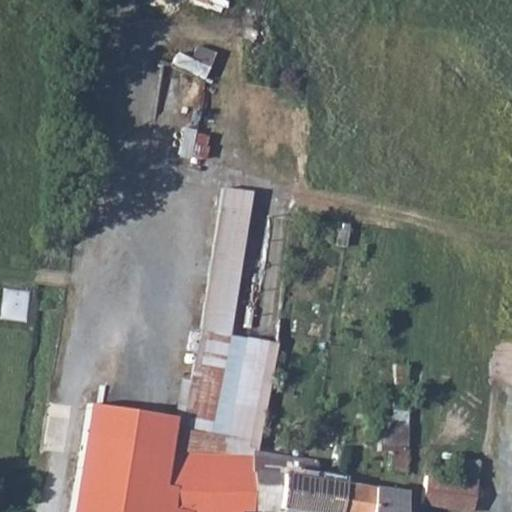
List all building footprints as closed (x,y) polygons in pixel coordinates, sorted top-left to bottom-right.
[(5,287),(1,317),(26,320),(31,290),(5,287)] [(400,383),(397,397),(420,401),(420,386),(400,383)] [(423,489),(421,448),(404,447),(401,461),(405,464),(402,468),(397,470),(395,486),(423,489)] [(266,511),(262,462),(241,457),(239,466),(206,472),(187,468),(178,511),(266,511)] [(336,511),(341,487),(308,483),(309,470),(262,462),(266,511),(336,511)] [(69,511),(130,511),(135,474),(76,464),(69,511)] [(364,511),(368,492),(341,487),(336,511),(364,511)] [(401,511),(403,498),(368,492),(364,511),(401,511)]
